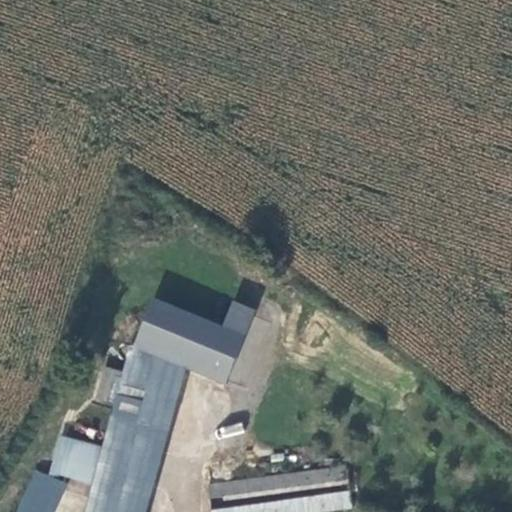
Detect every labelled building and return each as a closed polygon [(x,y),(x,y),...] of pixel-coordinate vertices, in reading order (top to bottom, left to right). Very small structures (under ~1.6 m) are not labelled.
[(138,349),(189,370),(227,386),(257,312),(236,304),(225,330),(157,303),(138,349)] [(125,373),(116,403),(87,511),(149,511),(189,370),(138,349),(133,345),(125,373)] [(99,399),(116,403),(125,373),(107,369),(99,399)] [(241,422),(216,428),(219,439),(244,433),(241,422)] [(215,511),(310,511),(354,506),(347,466),(211,485),(215,511)] [(21,511),(52,511),(62,489),(37,478),(21,511)]
